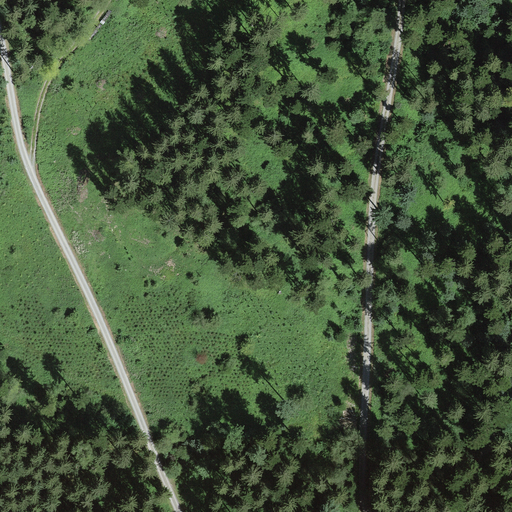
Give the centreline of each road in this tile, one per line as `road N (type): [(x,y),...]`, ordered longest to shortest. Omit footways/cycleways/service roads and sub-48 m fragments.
road 1 (track): [(400,0),(371,205),(360,481),(367,511)]
road 2 (track): [(0,41),(23,164),(176,511)]
road 3 (track): [(455,511),(511,400)]
